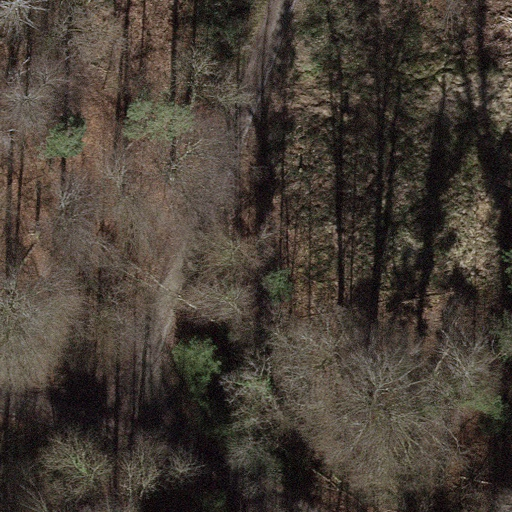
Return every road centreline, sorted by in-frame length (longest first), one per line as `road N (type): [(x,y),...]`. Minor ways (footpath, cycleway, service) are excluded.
road 1 (track): [(103,511),(289,0)]
road 2 (track): [(0,406),(292,511)]
